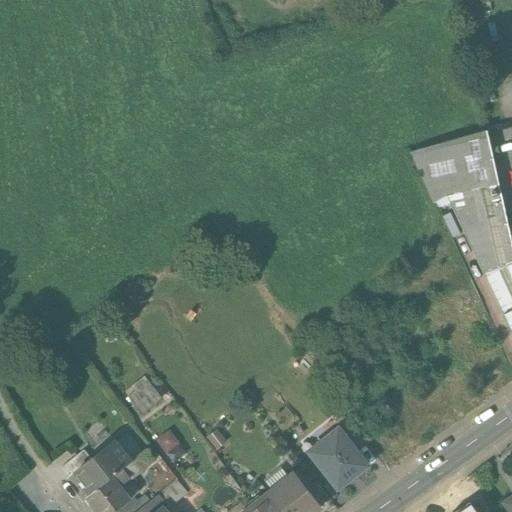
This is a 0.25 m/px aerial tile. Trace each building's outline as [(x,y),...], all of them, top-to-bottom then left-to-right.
[(461,24),(481,19),(478,4),(457,9),(461,24)] [(434,203),(447,196),(499,184),(486,132),(410,153),(434,203)] [(511,241),(499,184),(447,196),(451,205),(511,334),(511,293),(510,290),(511,289),(511,241)] [(451,205),(447,196),(434,203),(438,212),(451,205)] [(137,391),(144,399),(132,408),(139,416),(161,399),(148,382),(137,391)] [(343,417),(334,424),(338,429),(356,452),(366,445),(343,417)] [(169,428),(157,438),(167,452),(180,442),(169,428)] [(350,480),(349,479),(354,475),(355,476),(367,466),(356,452),(338,429),(326,439),(330,444),(312,458),(337,490),(350,480)] [(218,431),(208,439),(217,450),(226,442),(218,431)] [(84,488),(90,495),(122,469),(131,462),(114,442),(91,460),(75,473),(86,487),(84,488)] [(131,462),(122,469),(128,477),(131,480),(155,461),(146,450),(131,462)] [(75,473),(91,460),(84,451),(62,468),(69,477),(75,473)] [(85,498),(96,511),(115,511),(129,501),(128,501),(117,486),(128,477),(122,469),(90,495),(85,498)] [(268,492),(282,511),(315,511),(320,508),(292,473),(268,492)] [(157,496),(166,506),(185,490),(177,480),(157,496)] [(282,511),(268,492),(250,506),(252,509),(247,511),(282,511)] [(140,509),(141,509),(137,511),(158,511),(160,510),(166,506),(157,496),(140,509)] [(131,498),(128,501),(129,501),(115,511),(137,511),(141,509),(140,509),(131,498)] [(469,503),(456,511),(479,511),(475,505),(472,507),(469,503)]
